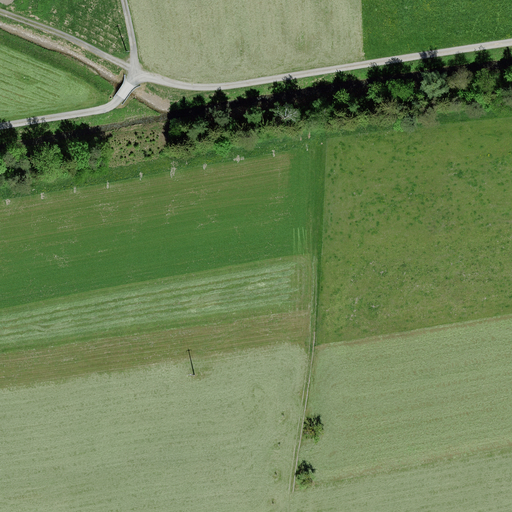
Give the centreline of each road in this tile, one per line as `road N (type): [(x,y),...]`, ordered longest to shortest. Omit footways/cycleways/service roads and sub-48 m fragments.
road 1 (track): [(511,44),(187,86),(135,72),(0,9)]
road 2 (track): [(328,137),(292,511)]
road 3 (track): [(0,126),(121,96)]
